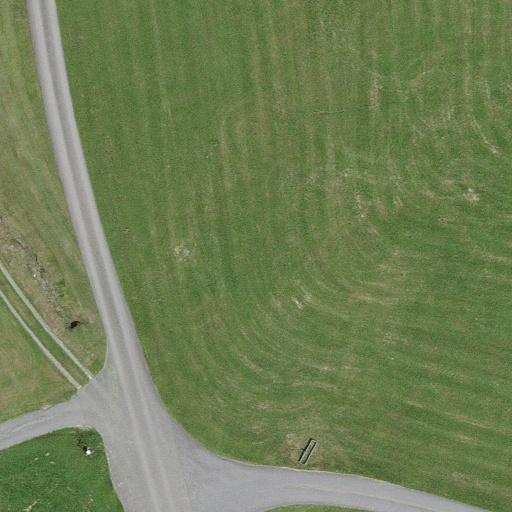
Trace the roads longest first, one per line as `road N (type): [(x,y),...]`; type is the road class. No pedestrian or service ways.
road 1 (unclassified): [(163,501),(45,0)]
road 2 (unclassified): [(163,501),(225,486),(378,497),(428,511)]
